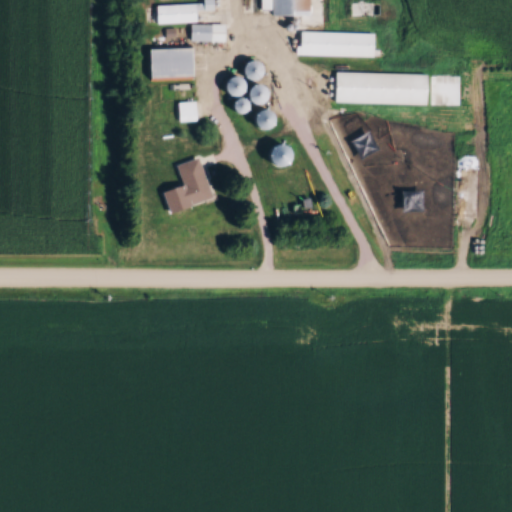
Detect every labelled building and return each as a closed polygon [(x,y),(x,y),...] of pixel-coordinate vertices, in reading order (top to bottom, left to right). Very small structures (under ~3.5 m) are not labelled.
[(255,0),(241,0),(242,11),(256,11),(255,0)] [(313,15),(312,0),(273,0),(273,15),(313,15)] [(160,5),(160,22),(206,20),(206,4),(160,5)] [(228,23),(193,23),(193,41),(228,41),(228,23)] [(312,33),(383,34),(383,57),(312,57),(312,33)] [(159,50),(202,49),(203,79),(160,81),(159,50)] [(345,73),(437,75),(436,109),(344,107),(345,73)] [(198,102),(180,102),(180,121),(198,121),(198,102)] [(215,199),(201,157),(178,165),(185,185),(165,192),(173,213),(215,199)]
